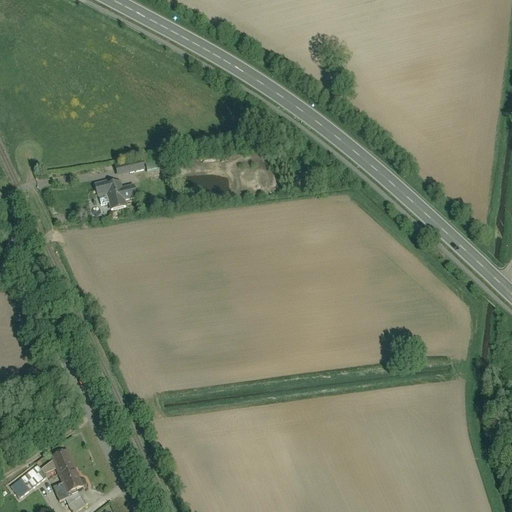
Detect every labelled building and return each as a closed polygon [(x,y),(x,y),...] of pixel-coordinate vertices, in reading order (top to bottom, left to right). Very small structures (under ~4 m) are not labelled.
[(165,159),(145,164),(147,174),(168,170),(165,159)] [(142,160),(116,167),(118,176),(144,170),(142,160)] [(121,188),(120,182),(107,185),(106,182),(95,184),(97,196),(108,194),(111,210),(125,207),(124,201),(136,198),(133,185),(121,188)] [(12,491),(21,499),(46,480),(58,499),(84,487),(67,452),(51,461),(23,482),(12,491)] [(72,511),(77,511),(86,507),(78,493),(66,500),(72,511)]
